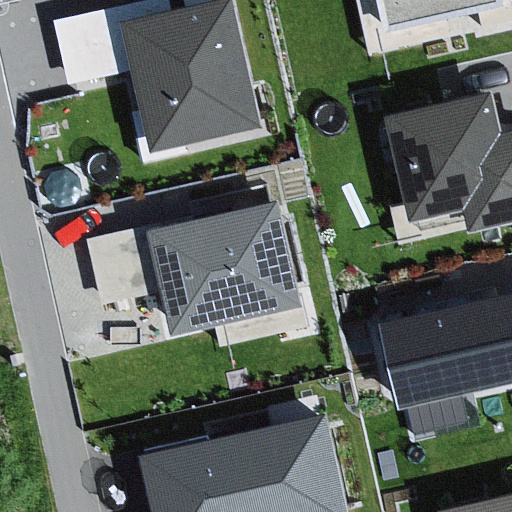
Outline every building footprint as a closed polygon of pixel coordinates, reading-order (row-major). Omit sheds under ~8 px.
[(240,0),(187,0),(129,13),(140,68),(157,142),(266,118),(240,0)] [(384,0),(389,20),(480,0),(384,0)] [(140,68),(129,13),(127,4),(57,19),(71,82),(140,68)] [(500,86),(394,109),(417,214),(511,193),(511,139),(508,120),(500,86)] [(283,192),(154,220),(169,290),(177,328),(218,319),(223,342),(312,323),(283,192)] [(169,290),(154,220),(90,233),(105,303),(169,290)] [(511,290),(387,319),(406,402),(410,401),(476,385),(511,377),(511,290)] [(476,385),(410,401),(419,437),(485,421),(476,385)] [(269,418),(147,445),(162,511),(358,511),(335,408),(317,412),(313,396),(266,406),(269,418)] [(511,511),(511,489),(445,505),(446,511),(511,511)]
